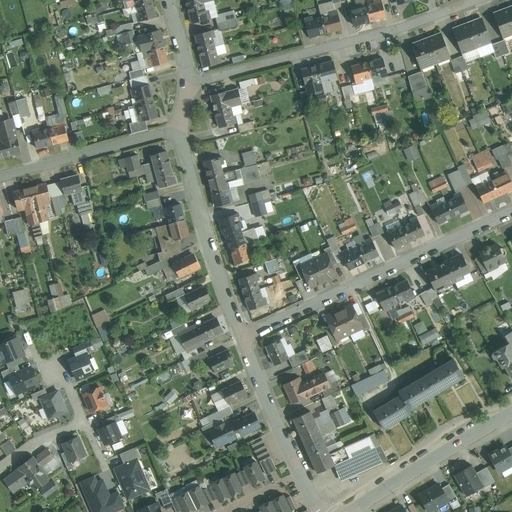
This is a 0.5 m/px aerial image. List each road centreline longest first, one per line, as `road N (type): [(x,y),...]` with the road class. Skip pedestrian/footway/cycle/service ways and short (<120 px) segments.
road 1 (residential): [(479,0),(188,84)]
road 2 (residential): [(511,215),(244,337)]
road 3 (residential): [(244,337),(183,124)]
road 4 (residential): [(183,124),(0,175)]
road 5 (residential): [(511,412),(349,511)]
road 6 (residential): [(305,470),(244,337)]
